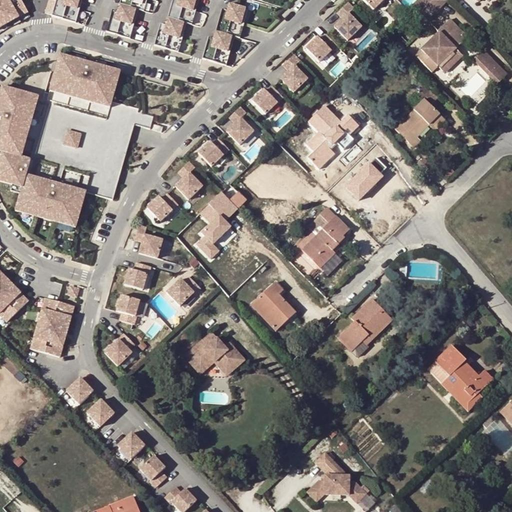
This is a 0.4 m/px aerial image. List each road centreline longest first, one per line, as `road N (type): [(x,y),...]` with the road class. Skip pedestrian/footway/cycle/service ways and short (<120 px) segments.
road 1 (residential): [(98,281),(86,328),(91,364),(227,511)]
road 2 (residential): [(226,89),(150,167),(121,216),(98,281)]
road 3 (residential): [(425,216),(511,316)]
road 4 (residential): [(425,216),(332,304)]
road 5 (residential): [(318,0),(226,89)]
